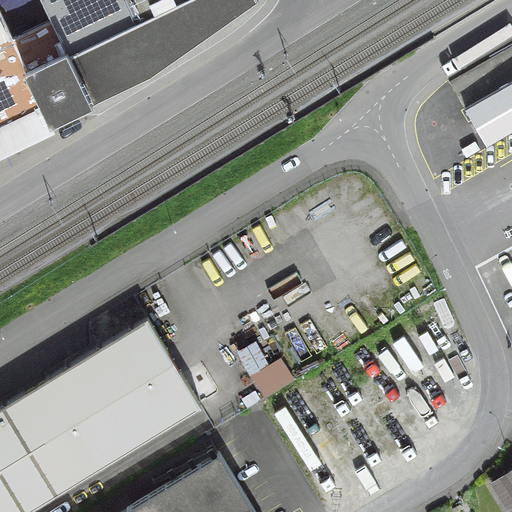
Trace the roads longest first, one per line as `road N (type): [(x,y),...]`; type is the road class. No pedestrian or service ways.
road 1 (residential): [(361,112),(282,172),(0,341)]
road 2 (residential): [(328,10),(0,210)]
road 3 (residential): [(361,112),(481,336),(489,409)]
road 4 (residential): [(511,13),(361,112)]
road 5 (residential): [(489,409),(454,462),(375,511)]
